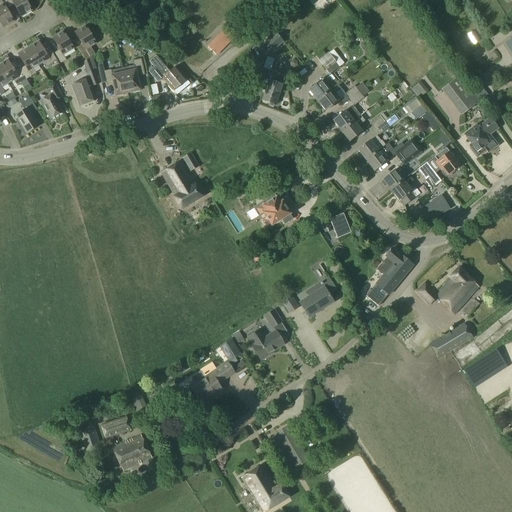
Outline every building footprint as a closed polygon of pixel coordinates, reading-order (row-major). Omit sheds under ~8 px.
[(14,21),(0,0),(0,22),(3,28),(14,21)] [(4,0),(9,8),(14,5),(21,17),(32,11),(25,0),(4,0)] [(96,44),(86,26),(75,33),(82,45),(77,48),(85,61),(95,54),(90,47),(96,44)] [(235,37),(227,29),(208,47),(216,55),(235,37)] [(74,49),(63,32),(53,38),(60,50),(55,53),(61,63),(66,60),(63,55),(74,49)] [(282,41),(275,33),(259,47),(266,56),(282,41)] [(39,42),(28,48),(39,65),(44,62),(47,67),(57,61),(51,51),(46,54),(39,42)] [(25,66),(20,69),(26,80),(36,74),(33,69),(39,65),(28,48),(18,54),(25,66)] [(318,61),(330,75),(330,74),(344,63),(333,49),(318,61)] [(170,72),(156,56),(149,61),(154,67),(149,71),(158,82),(163,78),(174,91),(175,91),(177,94),(190,84),(187,80),(176,66),(170,72)] [(96,70),(92,57),(84,62),(93,87),(100,85),(94,70),(96,70)] [(134,65),(122,68),(128,93),(133,92),(133,93),(140,91),(137,77),(145,75),(141,59),(133,61),(134,65)] [(8,61),(0,65),(0,71),(8,84),(13,81),(16,86),(26,80),(20,69),(15,73),(8,61)] [(128,93),(122,68),(111,70),(104,72),(107,84),(113,82),(117,97),(124,95),(123,94),(128,93)] [(282,75),(263,68),(255,89),(260,91),(261,89),(265,90),(262,100),(275,105),(282,85),(279,84),(282,75)] [(322,81),(310,90),(317,100),(337,86),(338,85),(339,84),(335,79),(333,80),(328,75),(321,80),(322,81)] [(479,102),(460,77),(444,89),(463,114),(479,102)] [(96,101),(88,79),(73,85),(80,106),(96,101)] [(428,91),(420,82),(411,90),(418,99),(428,91)] [(350,100),(366,88),(362,83),(356,88),(355,86),(345,94),(350,100)] [(63,97),(57,86),(47,91),(50,96),(40,101),(50,120),(63,113),(57,100),(63,97)] [(337,86),(317,100),(326,111),(338,102),(341,99),(336,92),(337,92),(337,90),(339,88),(337,86)] [(366,88),(350,100),(354,105),(364,98),(363,96),(369,92),(366,88)] [(37,110),(28,95),(19,101),(24,111),(16,116),(26,134),(39,126),(32,114),(37,110)] [(413,120),(425,113),(415,99),(403,107),(413,120)] [(346,111),(333,121),(341,131),(361,116),(358,112),(357,112),(352,107),(346,111)] [(385,123),(375,130),(379,135),(398,120),(394,115),(385,123)] [(361,116),(341,131),(349,141),(362,132),(358,127),(365,121),(361,116)] [(370,124),(375,130),(385,123),(380,116),(370,124)] [(499,128),(491,118),(466,137),(473,146),(470,149),(477,158),(486,151),(488,154),(498,147),(490,135),(499,128)] [(358,150),(366,160),(385,146),(381,140),(380,141),(377,136),(358,150)] [(399,159),(417,146),(412,140),(394,153),(399,159)] [(388,149),(385,146),(366,160),(374,171),(392,157),(388,152),(388,149)] [(422,152),(417,146),(399,159),(404,166),(422,152)] [(426,164),(434,174),(435,174),(435,173),(441,168),(442,169),(443,168),(448,175),(460,166),(450,153),(446,148),(435,157),(427,163),(426,164)] [(199,167),(191,153),(182,159),(187,167),(185,168),(182,162),(161,173),(175,197),(181,209),(202,197),(196,185),(195,185),(188,173),(199,167)] [(428,179),(434,174),(426,164),(420,168),(428,179)] [(391,190),(410,176),(402,166),(395,170),(383,180),(384,181),(381,182),(385,187),(387,186),(391,190)] [(413,181),(410,176),(391,190),(399,201),(400,200),(405,205),(419,194),(415,188),(411,192),(407,186),(413,181)] [(420,187),(424,193),(428,190),(424,184),(420,187)] [(280,203),(275,195),(254,208),(259,217),(264,214),(272,226),(281,220),(284,224),(293,219),(282,202),(280,203)] [(419,205),(419,221),(441,222),(441,206),(419,205)] [(337,238),(350,233),(342,213),(329,218),(337,238)] [(400,255),(392,249),(386,257),(389,259),(385,264),(383,263),(377,270),(383,275),(376,284),(371,290),(366,296),(379,306),(384,300),(389,294),(389,295),(413,265),(400,255)] [(264,261),(258,251),(251,255),(252,258),(247,261),(250,267),(256,264),(256,265),(264,261)] [(479,288),(459,268),(449,277),(451,279),(437,296),(425,283),(417,292),(430,305),(438,298),(454,315),(479,288)] [(335,288),(329,278),(320,284),(323,288),(300,303),(309,318),(333,302),(327,293),(335,288)] [(298,307),(291,295),(281,302),(289,313),(298,307)] [(479,304),(473,299),(462,311),(467,317),(479,304)] [(282,322),(274,310),(264,316),(272,329),(282,322)] [(473,338),(464,324),(430,344),(438,359),(419,371),(424,380),(444,368),(439,360),(473,338)] [(265,338),(260,330),(248,337),(254,345),(252,346),(261,360),(284,345),(275,332),(265,338)] [(241,355),(231,339),(219,347),(229,362),(241,355)] [(496,349),(463,371),(467,378),(500,356),(496,349)] [(234,373),(227,363),(204,378),(201,372),(191,378),(195,384),(191,386),(191,387),(182,393),(190,410),(201,402),(202,404),(222,391),(217,384),(234,373)] [(146,408),(140,395),(131,400),(137,412),(146,408)] [(127,419),(126,417),(101,425),(106,439),(108,438),(113,437),(131,431),(130,429),(131,428),(128,418),(127,419)] [(309,461),(289,426),(282,430),(269,438),(289,473),(309,461)] [(100,449),(93,428),(80,432),(87,453),(100,449)] [(229,437),(232,444),(246,438),(243,431),(229,437)] [(117,446),(113,437),(108,438),(112,448),(113,448),(123,471),(151,459),(141,435),(117,446)] [(276,487),(264,465),(241,479),(261,511),(263,511),(289,497),(281,484),(276,487)]
